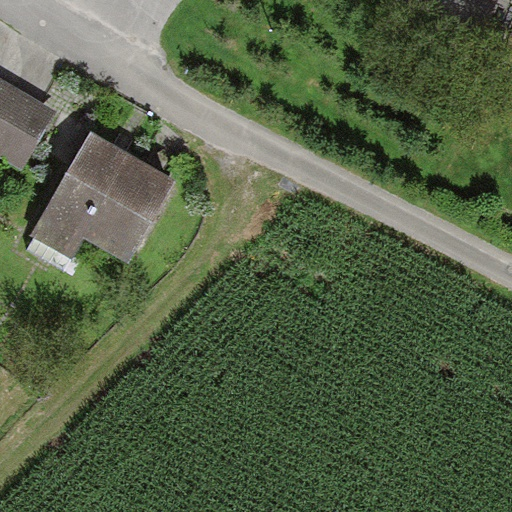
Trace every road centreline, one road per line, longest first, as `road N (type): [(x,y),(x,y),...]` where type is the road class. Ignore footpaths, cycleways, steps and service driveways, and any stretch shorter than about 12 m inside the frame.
road 1 (track): [(0,454),(252,206),(268,137)]
road 2 (residential): [(3,0),(268,137)]
road 3 (track): [(511,257),(268,137)]
